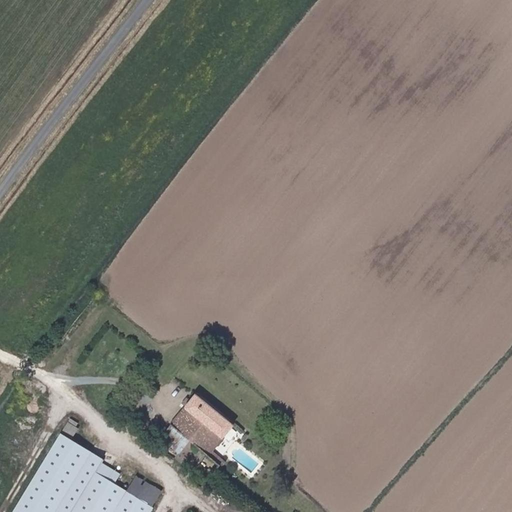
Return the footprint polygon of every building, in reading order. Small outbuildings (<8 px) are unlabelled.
[(212,456),(238,425),(232,421),(202,396),(176,426),(212,456)] [(70,418),(64,430),(74,436),(81,424),(70,418)] [(102,473),(107,465),(65,437),(17,511),(78,511),(93,487),(102,473)] [(107,465),(102,473),(119,484),(124,475),(107,465)] [(102,473),(93,487),(122,505),(133,511),(136,511),(144,499),(130,490),(119,484),(102,473)] [(130,490),(144,499),(155,506),(161,497),(135,482),(130,490)] [(78,511),(117,511),(122,505),(93,487),(78,511)] [(194,490),(190,495),(204,504),(208,498),(194,490)] [(151,511),(155,506),(144,499),(136,511),(151,511)]
